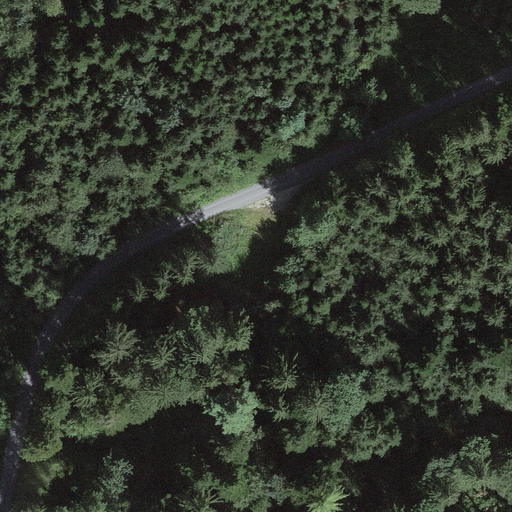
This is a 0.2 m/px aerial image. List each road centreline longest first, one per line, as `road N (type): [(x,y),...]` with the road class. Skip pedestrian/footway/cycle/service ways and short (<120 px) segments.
road 1 (track): [(511,76),(179,220),(70,297),(34,351),(0,503)]
road 2 (track): [(266,187),(247,413),(254,443),(289,488),(345,487),(435,434),(511,410)]
road 3 (track): [(266,187),(191,306),(179,347),(170,412),(186,511)]
